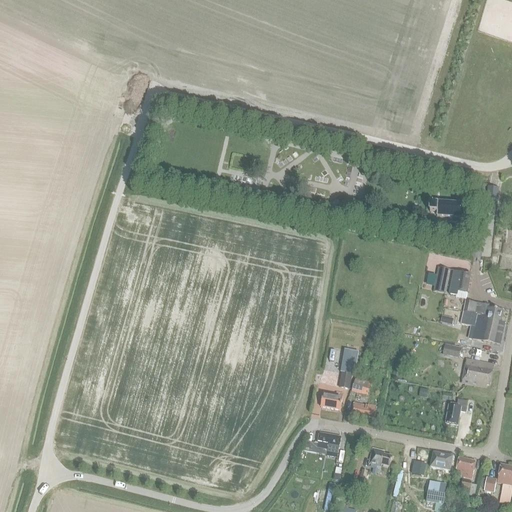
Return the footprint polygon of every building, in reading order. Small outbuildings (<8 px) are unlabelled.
[(437,217),(461,219),(465,215),(465,209),(462,205),(432,203),(431,206),(430,213),(437,214),(437,217)] [(450,271),(438,268),(433,292),(446,295),(450,271)] [(472,275),(453,271),(449,295),(457,297),(457,293),(468,295),(472,275)] [(477,305),(465,302),(461,325),(475,328),(474,334),(470,333),(469,340),(473,341),(472,346),(480,347),(481,342),(499,346),(504,324),(501,323),(504,312),(489,309),(489,307),(477,304),(477,305)] [(443,356),(459,359),(461,349),(445,346),(443,356)] [(359,353),(345,351),(344,357),(358,359),(359,353)] [(491,366),(467,361),(462,384),(487,389),(487,386),(490,387),(493,371),(490,371),(491,366)] [(350,391),(352,376),(342,374),(340,381),(339,388),(339,389),(350,391)] [(352,393),(368,397),(371,385),(369,384),(370,383),(356,379),(352,393)] [(419,398),(427,399),(428,391),(421,389),(419,398)] [(336,396),(324,394),(321,408),(340,412),(343,395),(337,394),(336,396)] [(452,402),(453,396),(443,394),(442,401),(452,402)] [(460,413),(466,414),(468,402),(458,401),(457,408),(449,406),(446,425),(458,427),(460,413)] [(368,407),(354,404),(351,418),(363,420),(364,417),(375,419),(377,407),(368,405),(368,407)] [(327,456),(338,458),(341,438),(320,434),(317,449),(328,451),(327,456)] [(373,450),(369,465),(371,466),(382,468),(382,466),(390,468),(393,458),(384,456),(385,453),(373,450)] [(433,454),(430,468),(450,472),(453,458),(433,454)] [(476,463),(459,459),(456,474),(462,475),(461,478),(472,480),(476,463)] [(421,476),(423,465),(414,463),(412,475),(421,476)] [(511,468),(501,466),(498,484),(503,485),(500,504),(510,506),(511,495),(511,468)] [(370,472),(362,471),(360,481),(368,482),(370,472)] [(497,480),(487,478),(484,492),(495,494),(497,480)] [(469,495),(471,485),(472,482),(463,480),(460,494),(469,495)] [(443,506),(446,486),(430,483),(427,503),(436,505),(443,506)] [(469,495),(466,508),(473,509),(477,486),(471,485),(469,495)]
